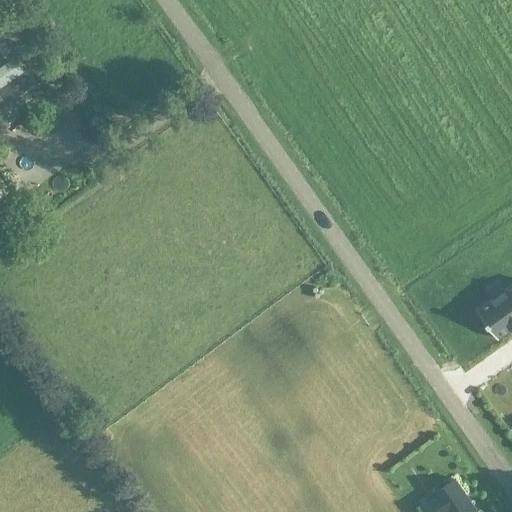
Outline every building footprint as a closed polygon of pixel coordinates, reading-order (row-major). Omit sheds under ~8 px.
[(0,67),(0,89),(25,72),(14,57),(0,67)] [(27,70),(25,72),(0,89),(0,126),(16,115),(36,101),(45,94),(27,70)] [(36,101),(16,115),(28,132),(48,117),(36,101)] [(47,133),(15,144),(24,167),(55,156),(47,133)] [(511,330),(511,285),(478,311),(497,338),(510,328),(511,330)] [(477,511),(455,479),(434,493),(436,495),(427,502),(433,511),(477,511)]
